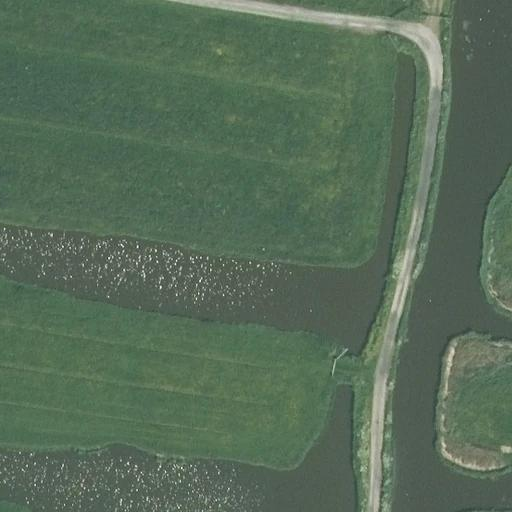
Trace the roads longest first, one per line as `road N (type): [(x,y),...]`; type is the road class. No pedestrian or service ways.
road 1 (track): [(427,47),(437,69),(416,221),(380,379),(370,511)]
road 2 (track): [(427,47),(411,28),(200,0)]
